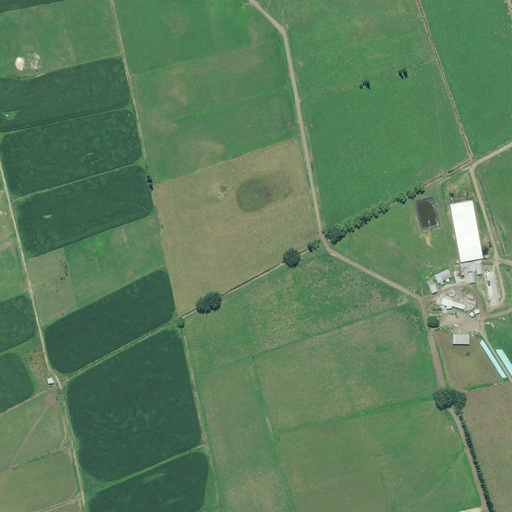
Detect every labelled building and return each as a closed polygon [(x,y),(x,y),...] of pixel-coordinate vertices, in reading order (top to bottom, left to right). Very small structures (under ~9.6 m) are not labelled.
[(40,65),(39,55),(28,57),(29,67),(40,65)] [(479,260),(468,198),(445,202),(456,263),(479,260)] [(452,277),(449,269),(435,276),(438,284),(441,282),(442,285),(444,284),(443,281),(452,277)] [(439,291),(433,279),(427,282),(433,293),(439,291)] [(453,300),(443,298),(441,304),(447,306),(448,309),(452,308),(452,306),(465,310),(466,305),(453,301),(453,300)] [(470,344),(470,335),(453,335),(453,344),(470,344)]
